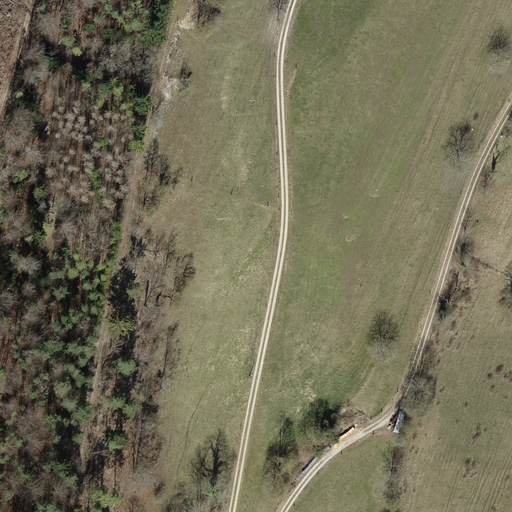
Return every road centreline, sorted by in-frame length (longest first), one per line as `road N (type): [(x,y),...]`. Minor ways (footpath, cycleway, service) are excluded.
road 1 (track): [(68,511),(180,0)]
road 2 (track): [(232,511),(285,228),(279,77),(294,0)]
road 3 (track): [(284,511),(319,465),(398,406),(467,198),(511,105)]
road 4 (track): [(0,123),(35,0)]
